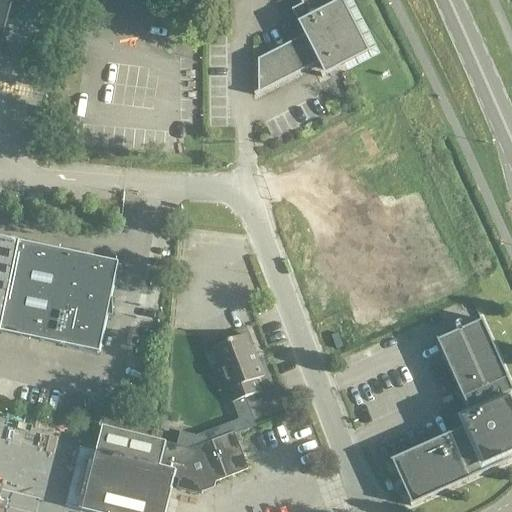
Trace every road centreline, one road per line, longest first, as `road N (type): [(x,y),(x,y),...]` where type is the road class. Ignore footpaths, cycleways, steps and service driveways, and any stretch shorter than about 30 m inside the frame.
road 1 (unclassified): [(364,511),(248,193)]
road 2 (primary): [(511,140),(448,0)]
road 3 (residential): [(248,193),(124,189)]
